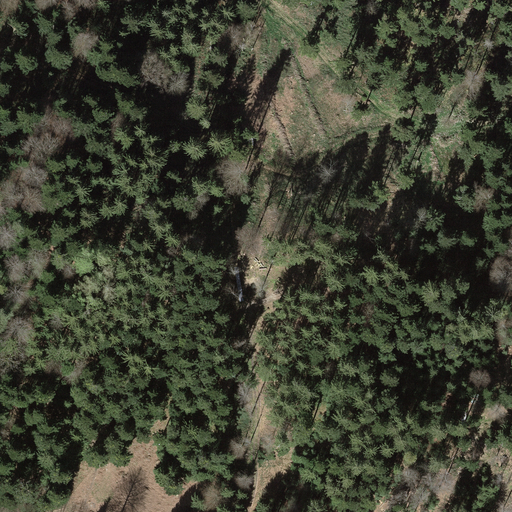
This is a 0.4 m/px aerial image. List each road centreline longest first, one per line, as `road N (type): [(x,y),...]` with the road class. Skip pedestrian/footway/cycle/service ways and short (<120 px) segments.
road 1 (track): [(0,52),(87,75),(278,167),(311,167),(341,139),(406,127)]
road 2 (track): [(232,0),(218,134),(253,314)]
road 3 (track): [(253,314),(254,463),(245,511)]
road 4 (track): [(422,283),(328,293),(253,314)]
road 5 (track): [(14,468),(64,307)]
